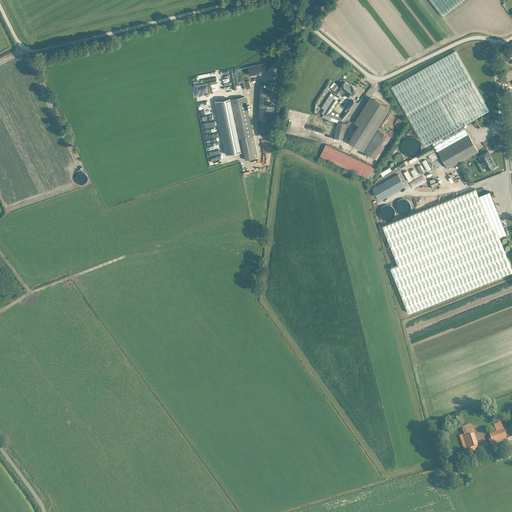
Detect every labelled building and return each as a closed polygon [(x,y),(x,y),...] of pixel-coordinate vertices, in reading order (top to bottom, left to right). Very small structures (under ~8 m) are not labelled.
[(430,0),(442,16),(463,0),(430,0)] [(448,168),(478,151),(464,125),(489,110),(456,51),(391,87),(425,146),(432,142),(437,151),(438,150),(448,168)] [(247,67),(249,75),(265,71),(263,64),(247,67)] [(330,79),(315,102),(317,104),(332,81),(330,79)] [(278,82),(274,82),(269,81),(269,85),(260,85),(259,112),(261,112),(260,135),(272,135),(273,112),(277,113),(278,82)] [(341,88),(339,90),(339,91),(341,93),(342,93),(344,91),(347,92),(346,93),(351,98),(354,94),(357,90),(352,86),(351,87),(345,82),(341,87),(341,88)] [(330,95),(322,108),(326,110),(324,114),(342,121),(351,110),(348,108),(345,113),(341,117),(339,116),(329,113),(337,99),(330,95)] [(245,159),(257,157),(244,96),(230,99),(238,138),(240,138),(245,159)] [(348,142),(360,149),(363,151),(389,109),(371,96),(355,122),(359,125),(348,142)] [(230,98),(215,101),(226,154),(241,151),(230,98)] [(346,106),(351,109),(357,103),(352,99),(346,106)] [(338,121),(334,137),(343,139),(347,123),(338,121)] [(391,136),(379,129),(364,152),(377,159),(391,136)] [(372,166),(373,166),(326,144),(320,156),(372,180),(378,169),(372,166)] [(496,165),(492,158),(488,151),(479,156),(487,170),(496,165)] [(378,199),(404,185),(398,174),(373,188),(378,199)] [(408,313),(511,271),(511,269),(499,236),(507,233),(490,191),(479,196),(476,189),(382,226),(398,265),(391,268),(408,313)] [(467,437),(460,439),(464,450),(467,450),(468,454),(479,450),(478,446),(475,434),(474,434),(471,425),(464,427),(467,437)] [(489,434),(492,442),(494,447),(507,442),(506,438),(507,438),(507,439),(511,437),(511,428),(509,430),(510,430),(505,432),(504,430),(489,434)] [(456,474),(451,477),(456,486),(461,484),(456,474)]
